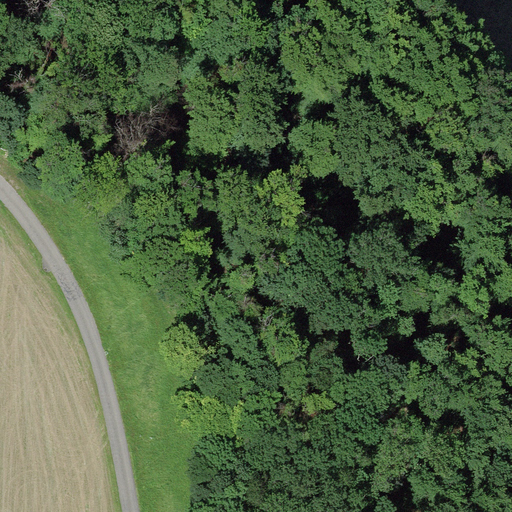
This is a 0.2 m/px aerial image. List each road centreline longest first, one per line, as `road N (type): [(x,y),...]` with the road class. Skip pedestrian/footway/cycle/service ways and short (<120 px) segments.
road 1 (track): [(135,511),(78,299),(0,181)]
road 2 (track): [(511,146),(425,0)]
